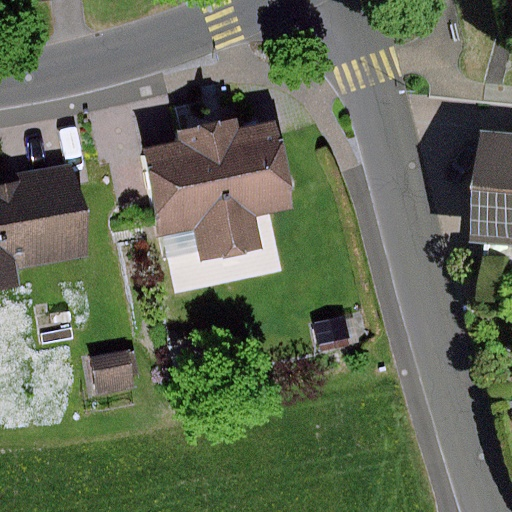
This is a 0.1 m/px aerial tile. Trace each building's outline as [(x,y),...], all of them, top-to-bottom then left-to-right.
[(277,210),(258,121),(219,129),(217,119),(155,132),(157,143),(119,152),(137,238),(153,235),(158,260),(183,255),(184,263),(248,249),(241,217),(277,210)] [(511,135),(482,133),(472,243),(511,246),(511,135)] [(76,258),(60,166),(0,176),(0,289),(7,288),(4,270),(76,258)] [(335,245),(322,238),(307,241),(299,252),(305,289),(320,298),(335,295),(342,283),(335,245)] [(336,317),(307,323),(313,355),(352,348),(348,325),(337,326),(336,317)] [(68,328),(37,333),(39,346),(70,341),(68,328)] [(121,351),(82,359),(89,397),(128,390),(121,351)]
